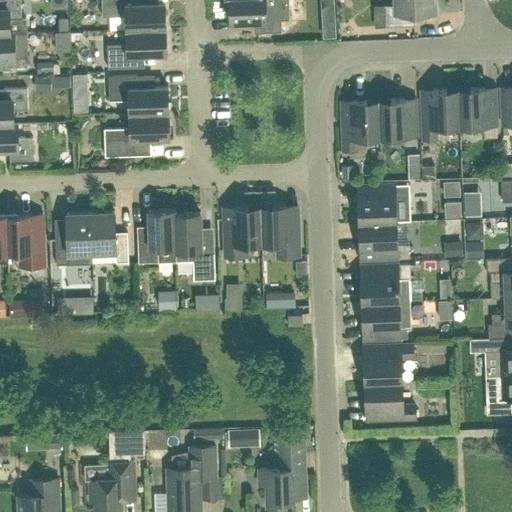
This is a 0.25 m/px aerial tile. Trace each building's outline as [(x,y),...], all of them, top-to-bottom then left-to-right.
[(27,16),(22,16),(21,0),(0,0),(0,32),(10,32),(14,32),(27,31),(27,16)] [(101,0),(102,15),(126,14),(126,28),(166,27),(165,1),(134,2),(133,0),(101,0)] [(288,0),(229,0),(230,19),(257,18),(258,31),(282,31),(281,18),(289,18),(288,0)] [(320,0),(321,15),(335,14),(334,0),(320,0)] [(384,4),(384,26),(415,25),(414,13),(435,12),(435,0),(394,0),(395,4),(384,4)] [(107,43),(108,67),(136,66),(135,54),(167,53),(166,27),(126,28),(127,42),(107,43)] [(0,32),(0,56),(3,56),(4,68),(28,68),(27,46),(15,46),(14,32),(10,32),(0,32)] [(89,72),(74,72),(75,83),(90,83),(89,72)] [(136,74),(108,75),(109,99),(129,98),(129,112),(169,110),(168,85),(137,86),(136,74)] [(511,85),(501,86),(503,123),(511,123),(511,85)] [(0,123),(14,123),(14,122),(13,109),(28,108),(27,86),(3,87),(4,99),(0,99),(0,123)] [(484,136),(497,136),(495,86),(458,87),(460,125),(483,124),(484,136)] [(436,138),(436,126),(460,125),(458,87),(421,89),(423,138),(436,138)] [(380,136),(417,134),(416,97),(379,98),(380,136)] [(357,149),(356,137),(380,136),(379,98),(342,99),(343,149),(357,149)] [(104,127),(105,155),(133,154),(133,138),(170,136),(169,110),(129,112),(130,126),(104,127)] [(33,135),(18,136),(18,122),(14,122),(14,123),(0,123),(0,147),(9,147),(10,159),(34,158),(33,145),(33,135)] [(495,167),(509,166),(509,153),(494,154),(495,167)] [(433,163),(419,164),(419,175),(434,174),(433,163)] [(502,200),(511,199),(511,178),(501,179),(502,200)] [(395,183),(358,184),(359,221),(396,220),(395,183)] [(442,200),(442,216),(459,216),(458,200),(442,200)] [(299,255),(297,203),(260,204),(262,242),(277,241),(278,255),(299,255)] [(249,242),(262,242),(260,204),(223,206),(225,255),(249,254),(249,242)] [(149,232),(137,232),(138,261),(160,260),(176,260),(175,249),(175,245),(176,245),(175,211),(175,207),(149,208),(149,232)] [(115,231),(115,209),(91,210),(92,251),(116,250),(116,261),(128,261),(127,230),(115,231)] [(56,263),(92,262),(92,251),(91,210),(66,211),(67,232),(55,233),(56,263)] [(176,245),(175,245),(175,249),(176,260),(193,259),(193,263),(214,262),(213,233),(201,234),(201,211),(175,211),(176,245)] [(44,264),(42,212),(6,213),(8,251),(20,251),(20,265),(44,264)] [(359,221),(360,258),(410,256),(409,243),(397,243),(396,220),(359,221)] [(465,256),(479,256),(478,240),(465,241),(465,256)] [(490,281),(506,280),(506,296),(511,295),(511,255),(486,257),(486,271),(490,271),(490,281)] [(411,277),(410,262),(360,264),(362,301),(409,299),(408,277),(411,277)] [(4,308),(36,307),(35,289),(3,291),(4,308)] [(267,291),(268,305),(282,305),(281,291),(267,291)] [(175,292),(159,293),(160,308),(176,307),(175,292)] [(511,295),(506,296),(507,311),(492,312),(492,322),(488,322),(489,336),(492,336),(511,335),(511,295)] [(362,301),(363,338),(407,336),(407,324),(410,324),(409,299),(362,301)] [(302,323),(302,313),(288,314),(288,324),(302,323)] [(489,336),(470,337),(470,350),(493,349),(492,336),(489,336)] [(413,342),(363,344),(365,381),(402,380),(401,356),(413,355),(413,342)] [(511,347),(500,348),(501,376),(487,377),(489,410),(511,409),(511,347)] [(365,381),(366,418),(415,416),(415,403),(403,403),(402,380),(365,381)] [(224,438),(224,426),(200,427),(200,438),(224,438)] [(121,511),(121,498),(134,497),(134,488),(133,460),(131,460),(131,452),(145,452),(144,429),(144,428),(110,430),(111,461),(108,461),(109,477),(90,478),(91,500),(96,499),(96,511),(121,511)] [(244,443),(244,429),(229,429),(229,444),(244,443)] [(44,447),(62,446),(61,434),(44,435),(44,447)] [(272,455),(279,455),(280,466),(259,467),(260,483),(267,483),(267,504),(293,503),(293,496),(305,495),(303,434),(271,435),(272,455)] [(168,511),(201,511),(200,476),(216,475),(215,443),(190,444),(191,466),(167,467),(168,511)] [(58,511),(58,476),(33,478),(33,493),(19,493),(19,511),(58,511)] [(147,506),(159,506),(158,485),(147,485),(147,506)]
